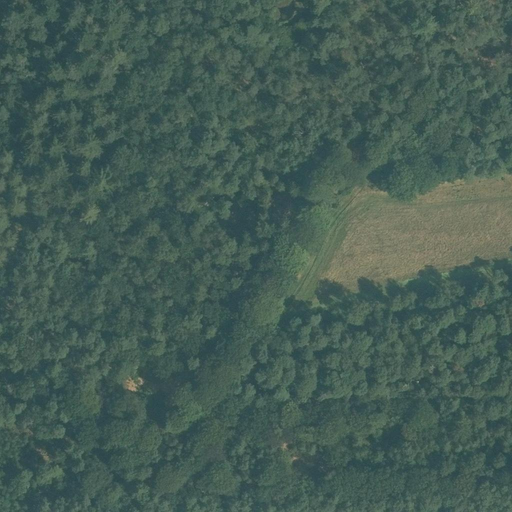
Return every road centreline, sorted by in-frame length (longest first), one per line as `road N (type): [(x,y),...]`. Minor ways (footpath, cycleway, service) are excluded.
road 1 (track): [(88,412),(511,395)]
road 2 (track): [(0,317),(88,412)]
